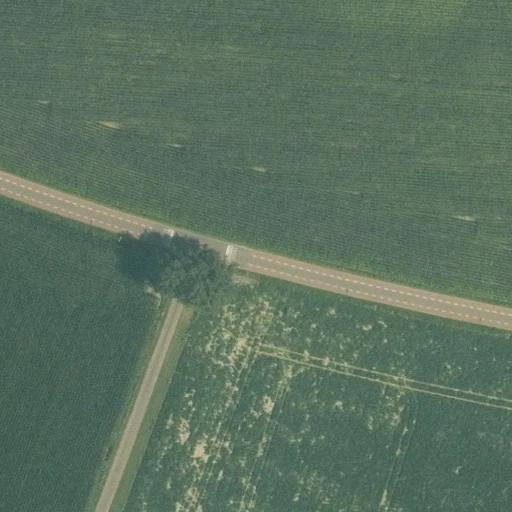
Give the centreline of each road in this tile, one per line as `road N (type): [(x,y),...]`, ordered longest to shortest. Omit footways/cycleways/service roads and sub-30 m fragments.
road 1 (tertiary): [(511,318),(198,245),(0,181)]
road 2 (unknown): [(198,245),(97,511)]
